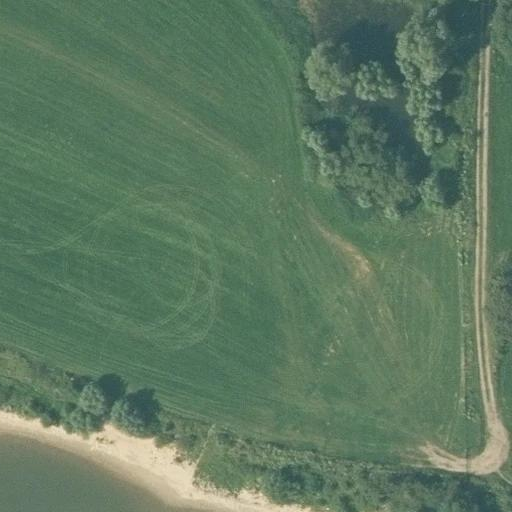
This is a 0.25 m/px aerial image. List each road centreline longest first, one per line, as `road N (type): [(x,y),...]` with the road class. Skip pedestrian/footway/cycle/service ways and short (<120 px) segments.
road 1 (track): [(485,471),(285,430),(0,341)]
road 2 (track): [(485,471),(486,0)]
